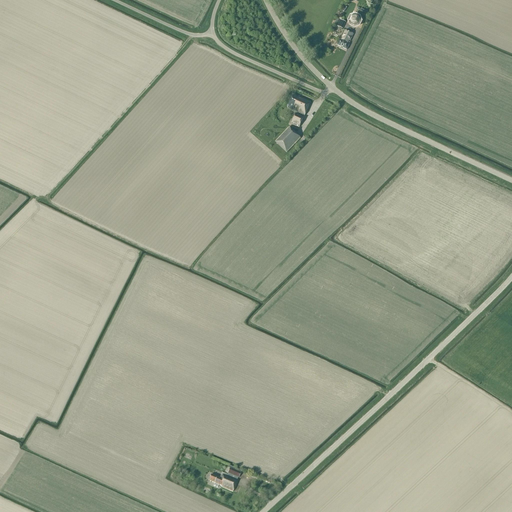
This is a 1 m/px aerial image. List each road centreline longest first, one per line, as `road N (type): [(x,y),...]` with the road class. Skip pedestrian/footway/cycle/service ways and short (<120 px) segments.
road 1 (tertiary): [(264,511),(511,277)]
road 2 (tertiary): [(511,181),(368,113),(333,88)]
road 3 (unclassified): [(333,88),(325,93),(235,54),(212,32)]
